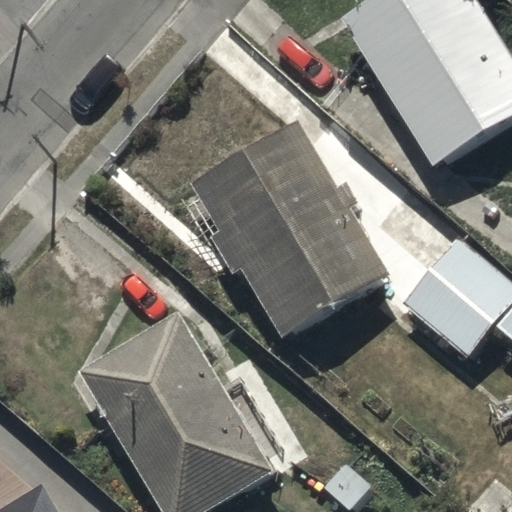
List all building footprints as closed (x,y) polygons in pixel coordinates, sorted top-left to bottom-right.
[(511,140),(511,55),(477,0),(400,0),(352,30),(445,183),(511,140)] [(360,221),(368,217),(356,196),(347,201),(308,133),(199,196),(202,201),(187,209),(212,254),(222,249),(242,286),(250,281),(289,350),(398,288),(360,221)] [(511,288),(465,247),(408,311),(473,369),(509,328),(511,330),(511,288)] [(239,511),(285,483),(186,326),(85,388),(162,511),(239,511)] [(63,511),(53,494),(23,511),(63,511)]
